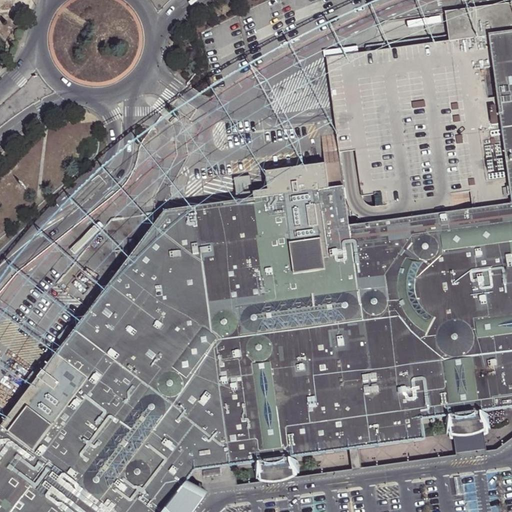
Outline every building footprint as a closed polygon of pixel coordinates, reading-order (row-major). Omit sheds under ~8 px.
[(511,34),(511,3),(444,11),(447,27),(449,42),(325,56),(333,115),(340,164),(343,191),(345,206),(349,211),(356,217),(365,222),(372,226),(378,225),(395,223),(416,220),(427,218),(434,217),(443,216),(451,215),(462,213),(466,213),(476,211),(488,210),(506,207),(511,206),(511,186),(507,150),(491,37),(511,34)] [(511,34),(491,37),(507,150),(511,186),(511,206),(506,207),(488,210),(476,211),(466,213),(462,213),(451,215),(443,216),(434,217),(427,218),(416,220),(395,223),(378,225),(372,226),(357,228),(349,229),(345,206),(343,191),(337,192),(330,193),(326,166),(267,174),(269,193),(254,195),(255,201),(238,203),(217,206),(167,213),(165,215),(162,220),(157,226),(119,275),(92,311),(61,352),(54,360),(36,385),(33,389),(28,395),(21,404),(17,410),(3,427),(0,424),(0,511),(166,511),(174,501),(183,489),(186,487),(193,477),(196,473),(200,472),(235,467),(257,464),(276,462),(294,459),(320,456),(326,455),(350,452),(359,450),(423,442),(420,421),(448,417),(457,415),(469,414),(485,412),(511,407),(511,34)] [(334,165),(326,166),(330,193),(337,192),(343,191),(340,164),(334,165)] [(457,415),(448,417),(451,438),(455,439),(462,441),(472,440),(483,438),(485,436),(489,434),(485,412),(469,414),(457,415)] [(511,511),(511,441),(498,451),(487,453),(485,436),(472,440),(462,441),(455,439),(458,457),(362,470),(359,450),(350,452),(353,472),(297,479),(297,480),(292,483),(281,486),(270,487),(259,484),(238,487),(237,483),(235,467),(200,472),(196,473),(193,477),(203,489),(207,493),(200,501),(201,501),(197,511),(511,511)] [(276,462),(257,464),(258,480),(259,484),(270,487),(281,486),(292,483),(297,480),(297,479),(296,476),(294,459),(276,462)] [(174,501),(166,511),(197,511),(201,501),(200,501),(196,498),(183,489),(174,501)]
